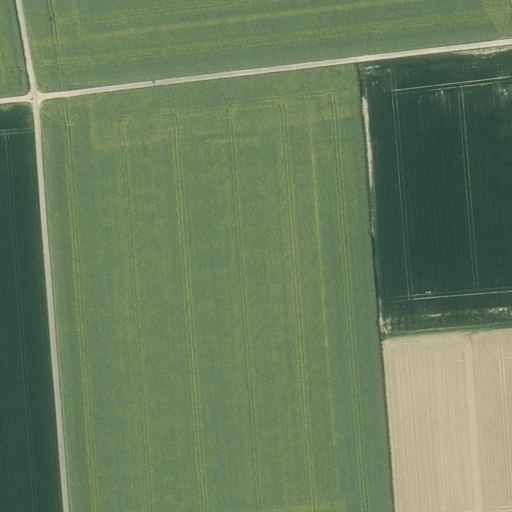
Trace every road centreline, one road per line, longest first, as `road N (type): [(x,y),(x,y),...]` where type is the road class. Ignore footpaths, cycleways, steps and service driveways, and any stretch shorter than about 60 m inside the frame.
road 1 (track): [(0,101),(511,41)]
road 2 (track): [(65,511),(34,97),(17,0)]
road 3 (track): [(389,342),(511,329)]
